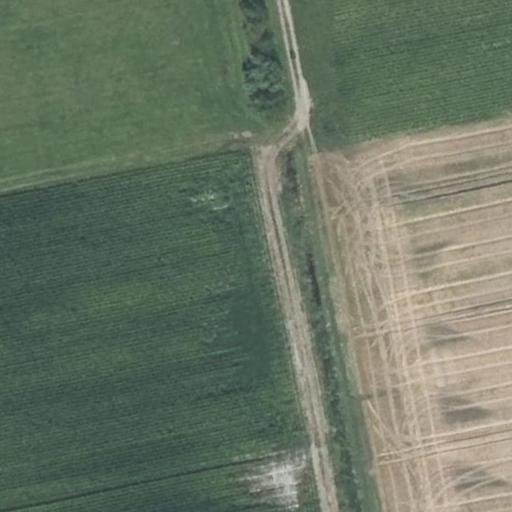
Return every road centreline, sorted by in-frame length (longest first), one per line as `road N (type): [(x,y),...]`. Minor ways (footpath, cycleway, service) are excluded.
road 1 (track): [(340,511),(270,157),(305,121),(281,0)]
road 2 (track): [(382,511),(305,121)]
